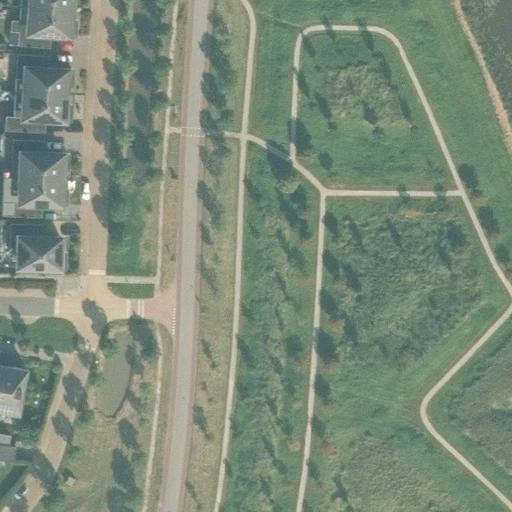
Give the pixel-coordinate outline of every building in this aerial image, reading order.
[(21,0),(21,8),(71,11),(72,1),(77,2),(77,0),(21,0)] [(71,11),(21,8),(20,21),(12,21),(11,32),(19,32),(18,46),(50,48),(50,47),(44,47),(45,34),(74,37),(75,22),(70,22),(71,11)] [(15,93),(65,96),(66,86),(71,86),(72,71),(42,69),(43,57),(49,58),(49,56),(17,54),(16,79),(15,93)] [(65,106),(65,96),(15,93),(14,117),(6,117),(5,131),(45,133),(45,132),(39,131),(40,119),(69,121),(70,106),(65,106)] [(22,154),(21,179),(61,180),(62,170),(67,170),(68,155),(38,154),(38,142),(44,142),(44,141),(12,140),(12,154),(22,154)] [(61,180),(21,179),(3,178),(2,216),(41,218),(41,217),(36,216),(36,204),(66,205),(66,190),(61,190),(61,180)] [(42,225),(10,224),(9,248),(19,249),(19,268),(64,269),(65,254),(59,254),(60,239),(35,238),(36,226),(42,226),(42,225)] [(0,410),(17,414),(25,371),(2,367),(0,376),(0,410)] [(15,447),(0,445),(0,460),(14,462),(15,447)]
